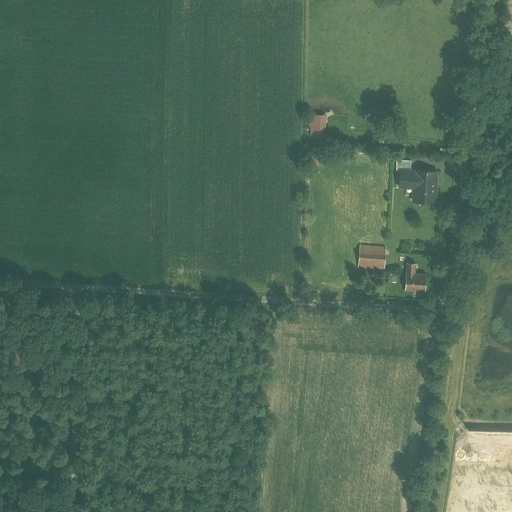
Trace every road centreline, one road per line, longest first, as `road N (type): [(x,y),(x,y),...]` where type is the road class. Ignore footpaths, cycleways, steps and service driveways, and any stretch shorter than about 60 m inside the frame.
road 1 (unclassified): [(490,0),(445,293),(428,309),(0,279)]
road 2 (track): [(71,511),(75,284)]
